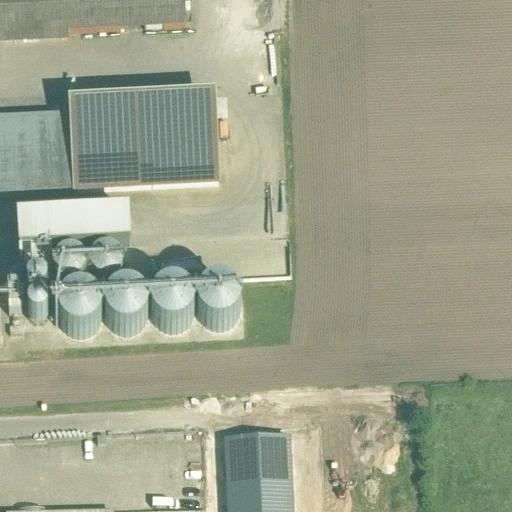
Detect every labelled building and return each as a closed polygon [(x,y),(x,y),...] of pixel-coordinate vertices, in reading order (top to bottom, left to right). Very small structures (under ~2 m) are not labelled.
[(0,0),(0,49),(66,47),(65,38),(183,33),(182,0),(0,0)] [(211,99),(64,106),(65,120),(0,122),(0,200),(216,190),(211,99)] [(125,213),(11,220),(13,254),(127,248),(125,213)] [(84,275),(87,281),(91,285),(96,288),(102,289),(108,288),(113,285),(117,280),(119,275),(120,269),(118,263),(115,258),(111,255),(105,253),(99,253),(93,255),(89,258),(85,263),(84,269),(84,275)] [(48,277),(50,283),(54,287),(60,290),(66,291),(71,290),(77,287),(81,282),(83,277),(83,271),(82,265),(79,261),(74,257),(69,255),(63,255),(57,257),(52,260),(49,265),(47,271),(48,277)] [(20,293),(21,296),(24,299),(28,300),(31,301),(35,300),(38,298),(40,295),(41,292),(41,288),(40,285),(38,282),(36,280),(32,279),(29,279),(25,280),(22,282),(20,285),(19,289),(20,293)] [(191,308),(192,316),(195,322),(200,327),(207,330),(215,331),(222,330),(228,326),(232,320),(235,313),(235,306),(233,299),(229,293),(223,289),(216,287),(209,287),(202,290),(196,295),(192,301),(191,308)] [(144,310),(145,317),(148,324),(154,329),(161,332),(168,333),(175,331),(181,327),(186,322),(188,315),(188,308),(186,301),(182,295),(176,291),(169,289),(162,289),(155,292),(149,296),(146,303),(144,310)] [(98,313),(98,320),(102,327),(107,332),(114,335),(121,336),(128,334),(134,330),(139,325),(142,318),(142,311),(140,304),(135,298),(130,294),(123,292),(115,292),(108,295),(103,299),(99,306),(98,313)] [(52,315),(53,322),(56,329),(62,334),(68,337),(76,338),(83,336),(89,333),(94,327),(96,320),(96,313),(94,306),(90,300),(84,296),(77,294),(70,294),(63,297),(57,302),(54,308),(52,315)] [(21,317),(23,320),(26,323),(29,324),(33,324),(36,324),(39,322),(41,319),(42,316),(43,312),(42,309),(40,306),(37,304),(34,303),(30,303),(27,304),(24,306),(22,309),(21,313),(21,317)]
